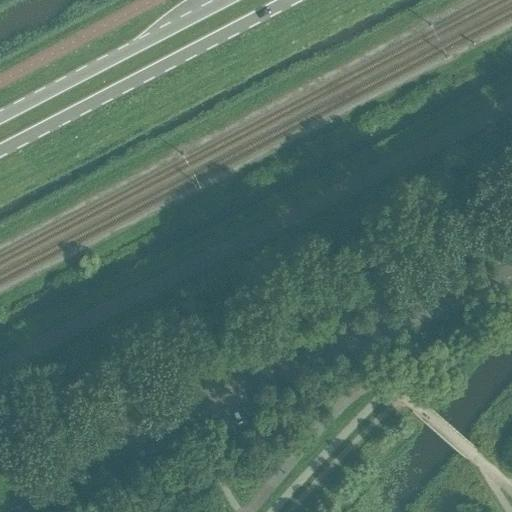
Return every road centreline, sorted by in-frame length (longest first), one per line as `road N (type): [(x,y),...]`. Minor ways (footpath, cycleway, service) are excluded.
road 1 (unclassified): [(511,276),(121,431),(11,511)]
road 2 (secondary): [(0,149),(287,0)]
road 3 (secondary): [(229,0),(0,117)]
road 4 (unknown): [(290,511),(344,452),(416,406)]
